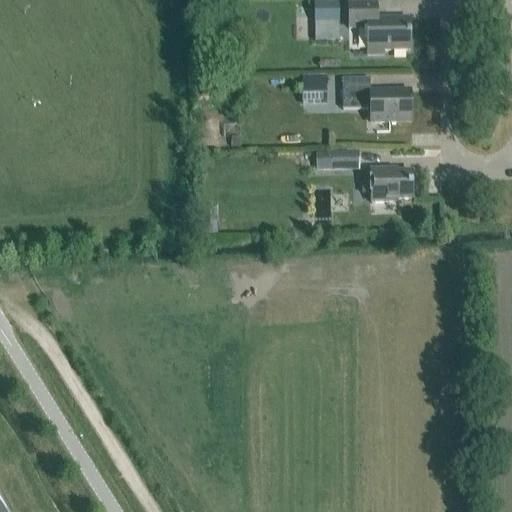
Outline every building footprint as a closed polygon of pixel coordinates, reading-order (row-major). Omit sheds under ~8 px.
[(314,22),(338,22),(338,2),(313,2),(314,22)] [(383,51),(409,51),(408,19),(376,20),(376,4),(348,4),(348,29),(366,29),(367,56),(383,55),(383,51)] [(326,76),(302,77),(302,91),(326,91),(326,76)] [(369,110),(369,123),(410,122),(410,92),(369,93),(369,79),(341,79),(342,110),(369,110)] [(240,147),(240,136),(231,136),(231,147),(240,147)] [(330,152),(316,153),(316,169),(330,168),(358,168),(358,152),(330,152)] [(412,200),(411,172),(387,173),(387,170),(370,170),(370,180),(362,180),(362,194),(370,194),(370,204),(387,203),(387,201),(412,200)] [(216,222),(199,223),(199,237),(217,236),(216,222)]
